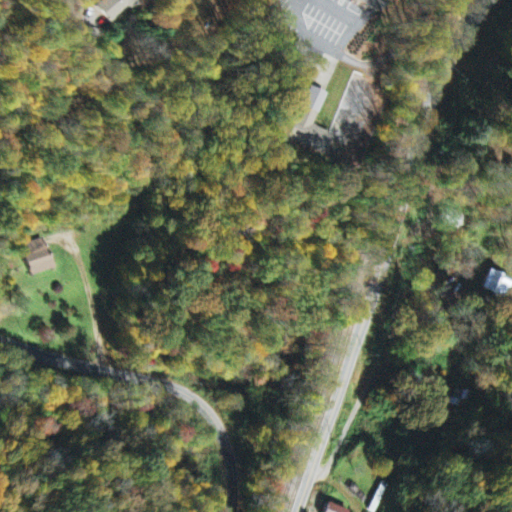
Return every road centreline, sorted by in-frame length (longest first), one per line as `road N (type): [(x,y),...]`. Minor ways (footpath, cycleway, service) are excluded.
road 1 (residential): [(298,511),(436,106),(497,0)]
road 2 (residential): [(236,511),(241,484),(233,446),(207,411),(0,331)]
road 3 (residential): [(314,466),(333,462),(385,367),(413,286),(430,284),(511,326)]
